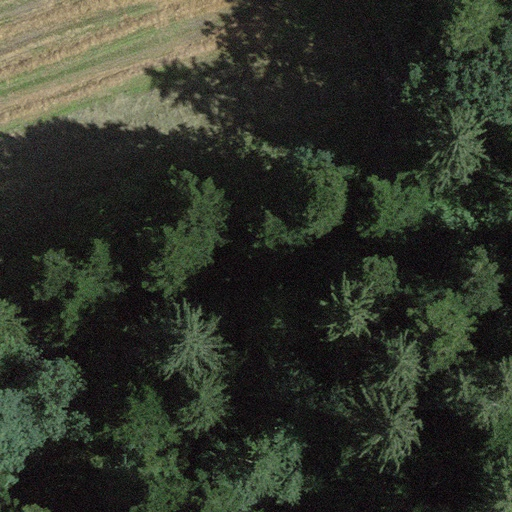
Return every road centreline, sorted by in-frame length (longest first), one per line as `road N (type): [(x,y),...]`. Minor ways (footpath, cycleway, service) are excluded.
road 1 (track): [(47,511),(119,373),(219,295),(398,193)]
road 2 (track): [(398,193),(435,122),(393,0)]
